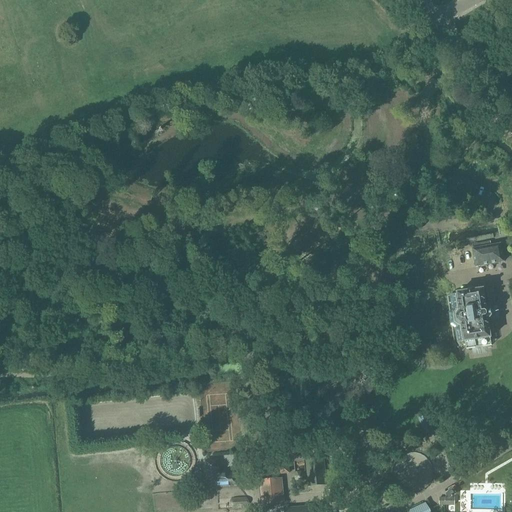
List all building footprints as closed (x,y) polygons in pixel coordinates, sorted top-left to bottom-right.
[(504,262),(501,244),(491,246),(491,242),(472,246),(473,250),(476,267),(504,262)] [(452,308),(449,313),(451,325),(455,328),(457,342),(465,341),(465,342),(491,338),(488,321),(492,316),(491,310),(486,306),(483,289),(458,293),(458,294),(453,295),(450,295),(452,308)] [(425,434),(434,429),(427,413),(418,417),(425,434)] [(308,486),(328,484),(324,456),(305,458),(308,486)] [(218,476),(217,461),(207,462),(209,487),(238,485),(237,475),(218,476)] [(270,475),(290,473),(288,462),(269,464),(270,475)] [(305,478),(304,474),(300,471),(296,472),(293,475),(294,480),(298,483),(302,482),(305,478)] [(262,504),(272,503),(282,502),(282,493),(280,478),(260,480),(262,504)] [(331,508),(337,508),(335,486),(329,487),(331,508)] [(232,508),(245,507),(247,506),(248,504),(248,500),(246,497),(244,497),(232,498),(230,500),(229,501),(229,503),(230,505),(231,507),(232,508)] [(455,505),(455,497),(439,497),(439,505),(455,505)] [(408,511),(429,511),(425,503),(408,511)]
